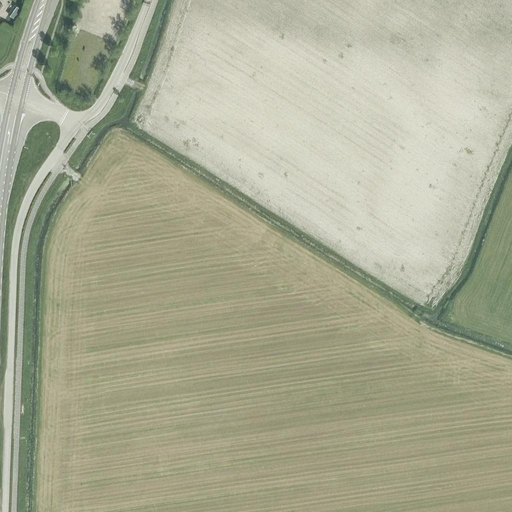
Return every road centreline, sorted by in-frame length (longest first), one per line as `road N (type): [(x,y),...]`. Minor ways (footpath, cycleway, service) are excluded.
road 1 (unclassified): [(4,511),(14,240),(30,194),(77,122)]
road 2 (unclassified): [(77,122),(107,93),(147,0)]
